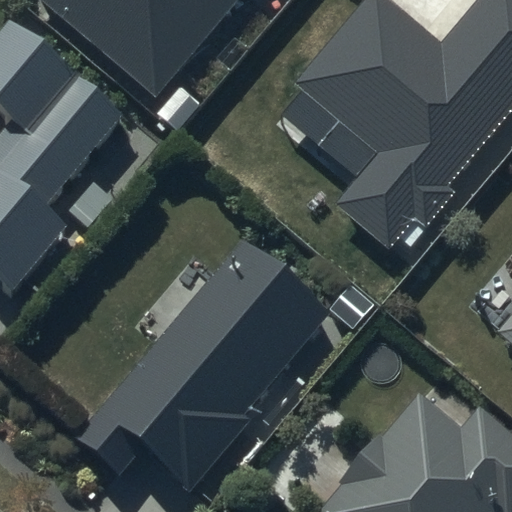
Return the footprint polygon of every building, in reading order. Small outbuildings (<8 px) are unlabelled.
[(45,0),(155,93),(234,0),(45,0)] [(511,109),(511,0),(480,0),(442,47),(383,0),(370,0),(302,83),(386,151),(342,204),(389,242),(412,214),(427,227),(456,191),(450,186),(511,109)] [(42,216),(120,123),(5,26),(0,32),(0,123),(7,129),(0,137),(0,289),(9,297),(62,233),(42,216)] [(322,323),(240,251),(77,436),(120,473),(142,446),(191,489),(254,418),(245,411),(322,323)] [(511,314),(498,332),(511,343),(511,314)] [(511,511),(511,433),(478,406),(461,427),(416,391),(381,436),(378,433),(339,482),(343,485),(321,511),(511,511)]
